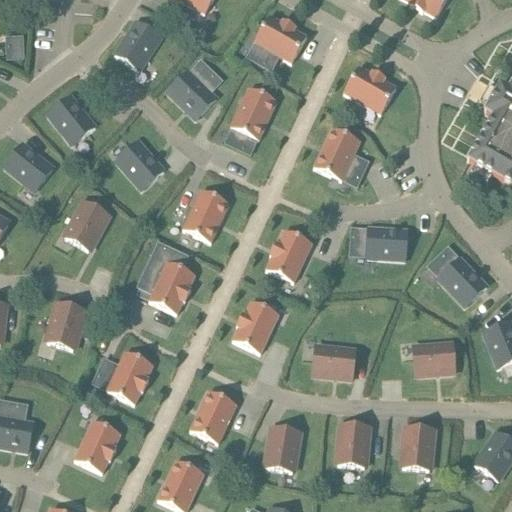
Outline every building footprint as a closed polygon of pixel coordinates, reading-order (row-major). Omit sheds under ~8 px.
[(171,0),(204,19),(214,0),(171,0)] [(398,0),(398,1),(410,8),(409,10),(422,17),(423,15),(435,22),(448,0),(398,0)] [(269,20),(253,47),(291,68),(306,41),(294,34),(295,32),(282,25),(281,27),(269,20)] [(160,43),(135,26),(114,59),(139,76),(160,43)] [(371,78),(358,71),(343,98),(380,119),(396,92),(383,85),(385,83),(372,76),(371,78)] [(188,75),(167,97),(196,124),(216,103),(188,75)] [(484,115),(492,120),(467,164),(511,190),(511,85),(508,93),(499,88),(484,115)] [(276,106),(248,93),(230,132),(258,145),(276,106)] [(72,150),(95,131),(70,101),(47,120),(72,150)] [(359,146),(331,133),(313,172),(341,185),(359,146)] [(115,165),(141,195),(164,175),(138,146),(115,165)] [(53,172),(37,160),(22,148),(3,172),(34,196),(53,172)] [(210,248),(228,209),(200,196),(182,235),(210,248)] [(64,242),(89,256),(108,220),(83,207),(64,242)] [(0,241),(8,228),(0,222),(0,241)] [(405,265),(407,235),(367,232),(365,262),(405,265)] [(265,274),(293,287),(311,249),(283,236),(278,248),(276,247),(269,261),(271,262),(265,274)] [(464,312),(486,291),(459,263),(438,283),(464,312)] [(166,267),(148,306),(176,319),(182,306),(184,307),(190,294),(188,293),(194,280),(166,267)] [(236,332),(238,333),(232,345),(260,358),(278,320),(250,307),(244,319),(242,318),(236,332)] [(73,355),(77,343),(84,316),(57,308),(46,347),(73,355)] [(482,337),(497,373),(511,367),(511,330),(510,326),(482,337)] [(452,349),(412,352),(414,380),(454,378),(452,349)] [(355,356),(315,351),(311,380),(352,384),(355,356)] [(146,383),(152,370),(124,357),(106,396),(134,409),(140,396),(142,397),(148,384),(146,383)] [(189,436),(217,449),(235,410),(208,397),(189,436)] [(0,421),(0,451),(27,457),(32,427),(0,421)] [(114,452),(120,439),(92,426),(74,465),(102,478),(108,466),(110,466),(116,453),(114,452)] [(339,429),(336,470),(365,472),(368,432),(339,429)] [(433,435),(405,432),(401,473),(429,475),(433,435)] [(300,437),(281,434),(271,433),(264,473),(293,478),(300,437)] [(473,469),(498,486),(511,465),(511,447),(495,436),(473,469)] [(175,466),(157,505),(172,511),(187,511),(203,479),(175,466)]
